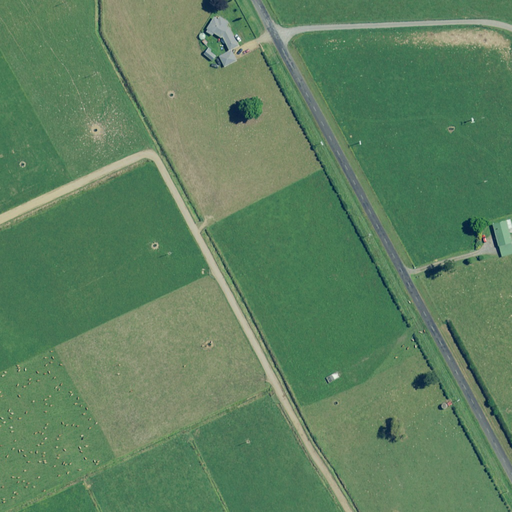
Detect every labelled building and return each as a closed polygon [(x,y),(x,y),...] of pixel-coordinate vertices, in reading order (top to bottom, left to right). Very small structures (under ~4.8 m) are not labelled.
[(218,20),(213,17),(205,33),(211,37),(213,34),(220,38),(222,39),(228,52),(238,46),(230,30),(225,27),(227,24),(218,19),(218,20)] [(215,57),(207,50),(202,55),(211,62),(215,57)] [(236,62),(231,51),(218,58),(223,68),(236,62)] [(511,232),(508,220),(492,225),(500,258),(511,254),(511,248),(508,233),(511,232)] [(342,381),(337,374),(327,381),(332,388),(342,381)]
